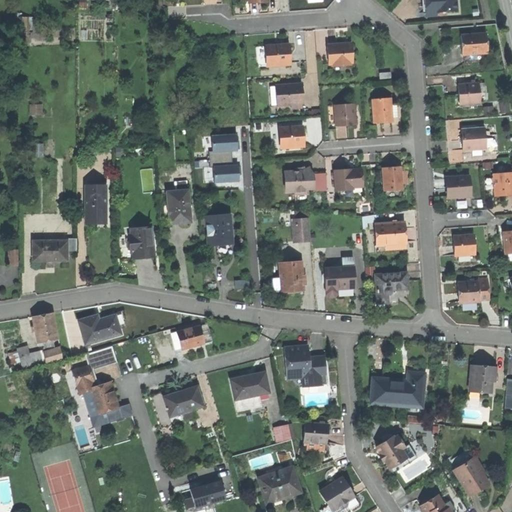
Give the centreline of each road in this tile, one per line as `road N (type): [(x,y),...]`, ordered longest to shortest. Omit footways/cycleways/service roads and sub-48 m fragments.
road 1 (residential): [(345,325),(129,294),(0,311)]
road 2 (residential): [(345,325),(353,453),(392,511)]
road 3 (residential): [(433,331),(420,140)]
road 4 (residential): [(363,3),(331,16),(237,22),(194,12)]
road 5 (residential): [(420,140),(413,47),(363,3)]
